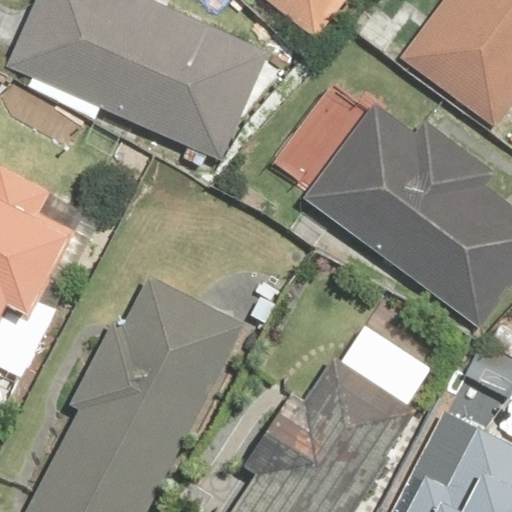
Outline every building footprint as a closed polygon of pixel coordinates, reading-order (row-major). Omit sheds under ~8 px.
[(176,0),(43,0),(16,63),(229,157),(278,45),(176,0)] [(282,0),(324,33),(349,0),(282,0)] [(511,0),(445,0),(406,51),(503,126),(511,113),(511,0)] [(384,96),(311,190),(484,323),(511,286),(511,195),(494,182),(505,167),(434,113),(423,127),(384,96)] [(0,171),(0,373),(4,376),(86,224),(50,204),(60,186),(7,157),(0,171)] [(161,270),(34,506),(44,511),(147,511),(251,318),(161,270)] [(346,350),(237,511),(354,511),(427,404),(346,350)] [(0,374),(0,413),(16,383),(0,374)] [(441,472),(420,511),(511,511),(511,434),(485,421),(456,480),(441,472)]
